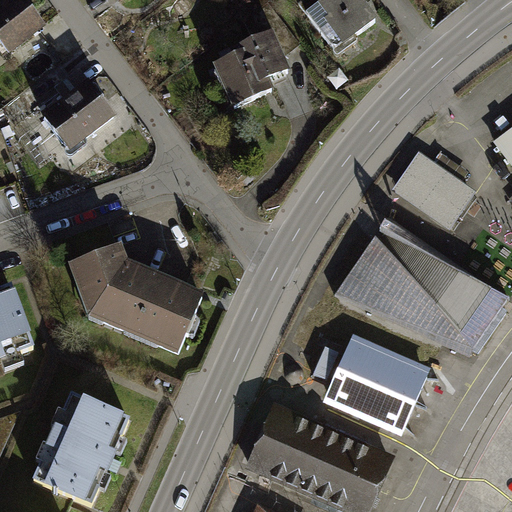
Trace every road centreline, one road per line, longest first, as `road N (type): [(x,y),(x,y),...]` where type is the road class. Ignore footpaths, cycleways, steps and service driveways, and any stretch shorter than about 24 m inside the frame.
road 1 (track): [(236,480),(310,302),(364,216)]
road 2 (secondary): [(167,511),(282,262)]
road 3 (secondary): [(282,262),(332,179),(437,63)]
road 4 (residential): [(60,0),(190,169)]
road 5 (residential): [(190,169),(0,237)]
road 6 (residential): [(190,169),(282,262)]
